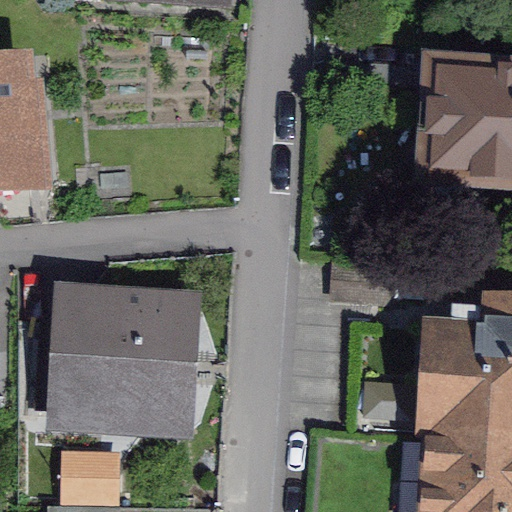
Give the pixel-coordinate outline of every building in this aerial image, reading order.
[(237,0),(116,0),(116,14),(236,22),(237,0)] [(42,62),(0,66),(0,201),(56,196),(42,62)] [(511,74),(433,72),(429,200),(511,202),(511,74)] [(414,267),(332,263),(330,306),(412,310),(414,267)] [(210,303),(63,292),(51,437),(198,449),(210,303)] [(430,438),(511,442),(511,319),(437,316),(430,438)] [(511,511),(511,442),(430,438),(427,511),(511,511)]
